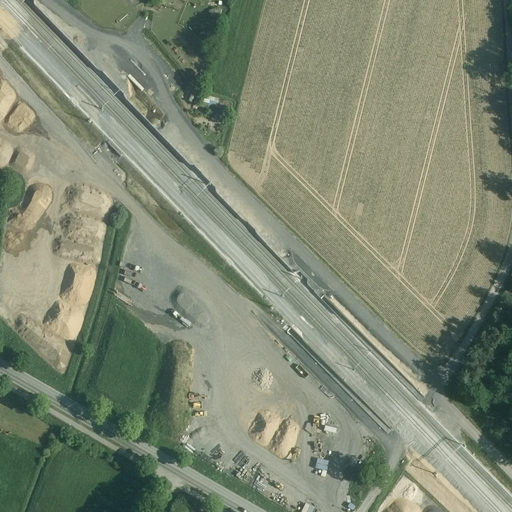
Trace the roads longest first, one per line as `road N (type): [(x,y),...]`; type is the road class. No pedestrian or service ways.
road 1 (secondary): [(250,511),(0,367)]
road 2 (residential): [(435,391),(511,254)]
